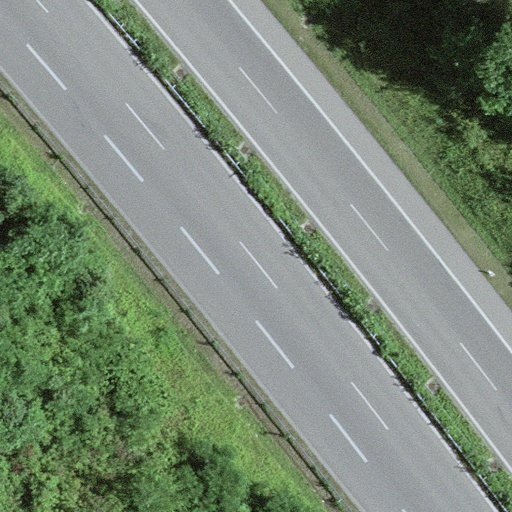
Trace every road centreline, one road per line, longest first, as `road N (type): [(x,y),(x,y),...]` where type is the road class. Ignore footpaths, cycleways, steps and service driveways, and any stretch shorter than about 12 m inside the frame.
road 1 (motorway): [(41,0),(455,511)]
road 2 (motorway): [(511,408),(185,0)]
